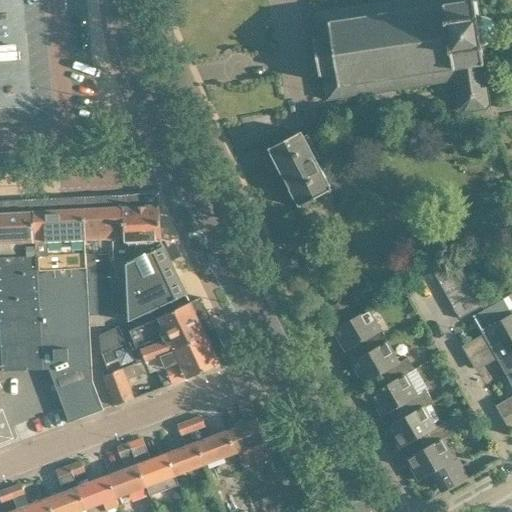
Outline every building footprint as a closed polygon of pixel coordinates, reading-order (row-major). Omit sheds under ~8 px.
[(374,0),(314,9),(314,12),(318,38),(314,38),(320,75),(324,74),(328,99),(347,96),(456,81),(460,110),(465,112),(487,109),(490,104),(484,62),(487,62),(485,46),(488,45),(489,44),(490,44),(491,42),(492,41),(494,40),(494,38),(496,34),(496,29),(496,27),(495,25),(493,21),(491,19),(490,18),(488,17),(486,16),(483,16),(480,16),(477,0),(374,0)] [(317,128),(308,133),(312,142),(321,137),(317,128)] [(299,207),(317,197),(333,189),(312,148),(301,131),(268,148),(273,156),(267,159),(273,170),(278,167),(299,207)] [(187,295),(161,240),(160,205),(124,207),(126,241),(127,257),(128,298),(130,321),(173,302),(187,295)] [(124,207),(84,210),(89,317),(113,315),(113,313),(121,312),(120,295),(112,295),(111,261),(115,261),(114,242),(126,241),(124,207)] [(84,210),(36,212),(36,211),(34,211),(34,212),(40,349),(42,369),(49,369),(66,413),(75,410),(79,419),(104,410),(93,380),(88,317),(89,317),(84,210)] [(0,323),(2,371),(42,369),(40,349),(34,212),(0,213),(0,323)] [(440,283),(462,271),(456,260),(434,272),(440,283)] [(462,271),(440,283),(446,294),(469,282),(462,271)] [(475,293),(469,282),(446,294),(452,305),(475,293)] [(482,306),(475,293),(452,305),(460,318),(482,306)] [(490,306),(473,316),(484,335),(490,347),(473,356),(474,356),(491,347),(511,335),(511,302),(508,296),(505,298),(490,306)] [(330,308),(339,325),(356,315),(347,298),(330,308)] [(162,316),(130,331),(137,346),(132,348),(134,353),(133,353),(137,363),(146,360),(176,348),(206,335),(191,302),(162,316)] [(346,351),(365,340),(371,351),(372,351),(388,342),(389,342),(382,329),(381,330),(369,309),(333,329),(346,351)] [(116,360),(112,349),(126,344),(119,326),(100,335),(102,352),(103,352),(107,362),(116,360)] [(188,378),(188,379),(220,364),(206,335),(176,348),(146,360),(151,373),(167,367),(171,379),(163,382),(165,387),(188,378)] [(511,335),(491,347),(508,377),(511,374),(511,335)] [(399,362),(388,342),(372,351),(371,351),(352,362),(364,383),(384,372),(390,383),(406,374),(406,375),(415,369),(408,357),(399,362)] [(104,375),(116,406),(134,398),(123,368),(104,375)] [(390,383),(370,394),(383,416),(402,405),(408,415),(408,416),(424,406),(425,407),(434,402),(426,389),(417,394),(406,375),(406,374),(390,383)] [(246,423),(228,430),(236,453),(267,441),(250,398),(238,402),(246,423)] [(436,427),(425,407),(424,406),(408,416),(408,415),(388,426),(401,448),(420,437),(426,448),(442,439),(443,439),(452,434),(445,422),(436,427)] [(70,423),(79,419),(75,410),(66,413),(70,423)] [(201,416),(190,420),(193,430),(205,426),(201,416)] [(190,420),(178,425),(181,435),(193,430),(190,420)] [(210,437),(198,442),(206,464),(236,453),(228,430),(210,437)] [(141,439),(130,443),(146,487),(150,497),(180,486),(176,475),(168,453),(149,460),(141,439)] [(426,448),(407,458),(419,480),(439,470),(449,488),(474,474),(468,462),(459,467),(455,459),(454,459),(443,439),(442,439),(426,448)] [(186,446),(168,453),(176,475),(206,464),(198,442),(186,446)] [(108,475),(116,498),(146,487),(130,443),(118,447),(126,469),(108,475)] [(65,492),(48,498),(52,511),(78,511),(86,509),(78,487),(76,483),(73,475),(70,466),(58,470),(57,471),(65,492)] [(90,482),(78,487),(86,509),(104,502),(107,511),(120,507),(116,498),(108,475),(90,482)] [(18,511),(52,511),(48,498),(30,505),(22,484),(10,488),(14,498),(18,509),(18,511)] [(10,488),(0,491),(0,497),(2,503),(14,498),(10,488)] [(174,491),(173,494),(176,502),(184,499),(180,489),(174,491)]
